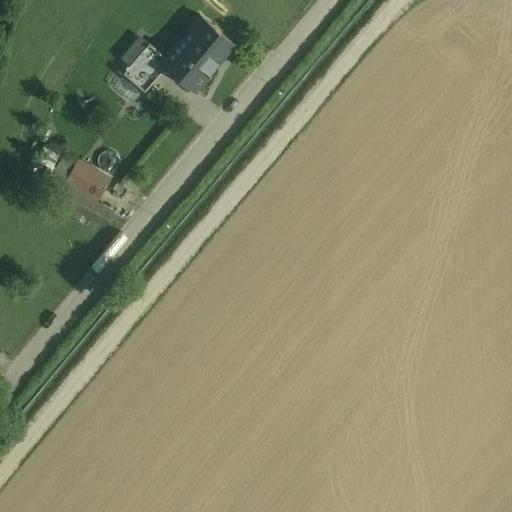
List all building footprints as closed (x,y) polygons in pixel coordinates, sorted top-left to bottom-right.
[(165,54),(164,55),(169,59),(197,83),(233,41),(200,13),(165,54)] [(149,40),(123,70),(145,88),(169,59),(164,55),(165,54),(149,40)] [(64,182),(78,159),(64,151),(55,167),(48,164),(39,179),(59,191),(64,182)] [(110,177),(78,159),(64,182),(96,201),(110,177)] [(74,215),(77,209),(106,225),(114,211),(96,201),(64,182),(59,191),(52,203),(74,215)]
